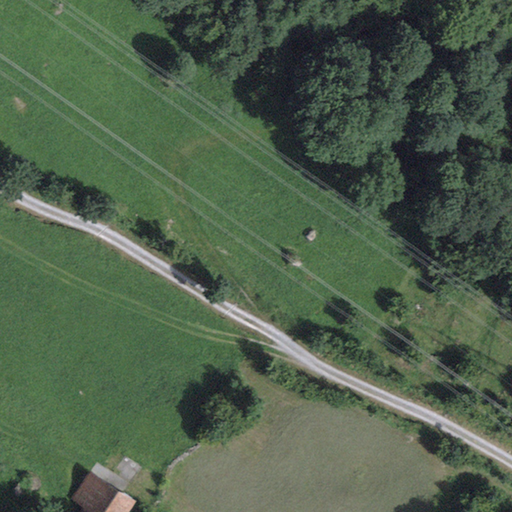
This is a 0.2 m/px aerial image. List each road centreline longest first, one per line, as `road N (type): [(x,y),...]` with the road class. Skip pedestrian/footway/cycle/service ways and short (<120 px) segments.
road 1 (track): [(511,462),(379,395),(97,229),(0,186)]
road 2 (track): [(511,159),(294,134),(219,140),(182,154),(176,183),(190,224),(277,336)]
road 3 (track): [(0,240),(150,318),(202,335),(298,348)]
road 4 (track): [(131,488),(99,465),(0,428)]
